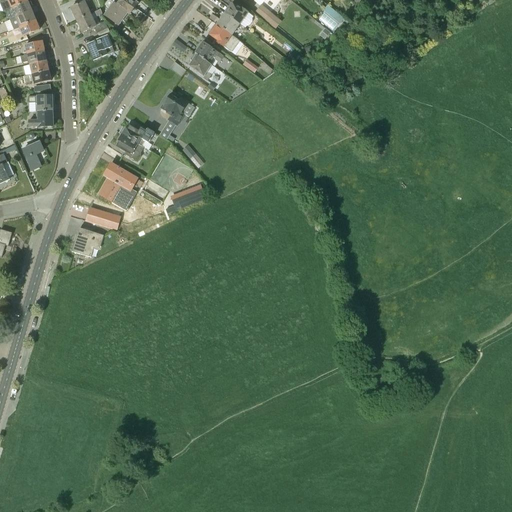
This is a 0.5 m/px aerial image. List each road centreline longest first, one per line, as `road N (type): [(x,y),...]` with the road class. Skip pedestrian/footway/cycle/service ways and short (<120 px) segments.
road 1 (tertiary): [(0,401),(62,199)]
road 2 (tertiary): [(83,157),(188,0)]
road 3 (residential): [(46,0),(65,42),(69,136),(83,157)]
